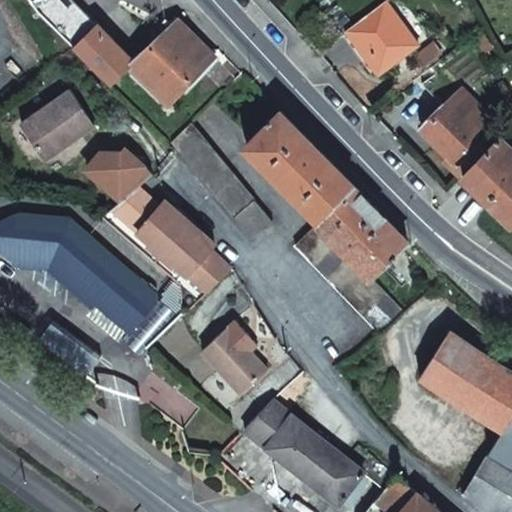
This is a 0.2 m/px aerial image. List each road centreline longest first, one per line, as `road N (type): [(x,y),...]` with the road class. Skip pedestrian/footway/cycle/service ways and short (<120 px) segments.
road 1 (residential): [(186,182),(278,288),(331,379),(466,511)]
road 2 (tertiary): [(511,281),(451,239),(290,81),(221,0)]
road 3 (secondary): [(174,511),(0,385)]
